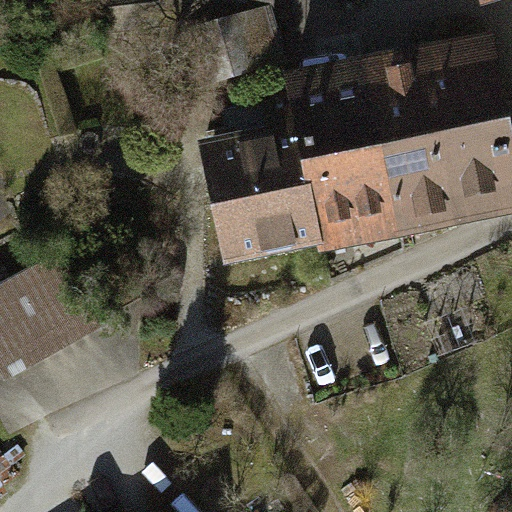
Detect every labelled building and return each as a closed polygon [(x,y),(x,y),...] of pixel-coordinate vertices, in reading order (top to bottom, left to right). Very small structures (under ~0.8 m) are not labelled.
[(280,0),(106,0),(111,36),(163,30),(161,15),(281,0),(280,0)] [(511,1),(511,0),(484,0),(488,11),(511,1)] [(511,205),(511,135),(493,40),(419,55),(451,218),(511,205)] [(451,218),(419,55),(344,69),(376,232),(451,218)] [(376,232),(344,69),(275,82),(283,128),(306,246),(376,232)] [(306,246),(283,128),(202,144),(225,262),(306,246)] [(52,257),(0,286),(0,378),(3,384),(95,332),(52,257)]
